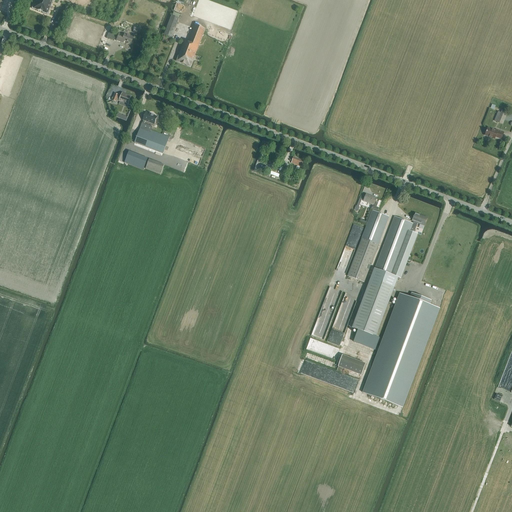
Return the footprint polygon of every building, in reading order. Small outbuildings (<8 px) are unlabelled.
[(35,0),(32,8),(47,14),(52,0),(35,0)] [(164,34),(172,37),(180,18),(172,15),(164,34)] [(205,29),(195,25),(189,42),(185,40),(177,61),(191,67),(205,29)] [(131,44),(133,37),(124,34),(124,35),(119,34),(116,41),(123,44),(124,41),(131,44)] [(128,105),(131,96),(123,93),(121,96),(115,94),(112,100),(116,102),(116,100),(128,105)] [(151,130),(153,127),(144,124),(145,121),(155,124),(157,117),(153,115),(150,114),(146,112),(143,120),(144,120),(143,123),(142,122),(135,143),(163,153),(169,137),(151,130)] [(506,115),(500,113),(497,122),(502,124),(506,115)] [(496,129),(495,130),(488,128),(485,136),(495,139),(495,137),(501,139),(504,133),(496,129)] [(129,151),(125,163),(143,170),(148,158),(129,151)] [(254,170),(259,172),(265,153),(261,152),(254,170)] [(302,167),(304,161),(294,157),(291,164),(302,167)] [(161,174),(165,165),(149,159),(146,169),(161,174)] [(374,205),(377,198),(366,194),(363,201),(374,205)] [(372,210),(347,276),(364,283),(389,217),(372,210)] [(413,222),(413,224),(410,231),(414,232),(417,223),(424,226),(427,218),(415,213),(412,221),(413,222)] [(383,247),(375,268),(393,276),(410,231),(413,224),(394,217),(383,247)] [(410,231),(393,276),(398,278),(401,279),(418,234),(414,232),(410,231)] [(374,268),(352,328),(358,330),(376,337),(398,278),(393,276),(375,268),(374,268)] [(363,393),(402,408),(415,372),(439,308),(430,305),(432,300),(412,293),(410,297),(401,294),(371,372),(363,393)] [(322,338),(330,341),(338,316),(331,313),(322,338)] [(358,330),(354,342),(376,350),(380,338),(376,337),(358,330)] [(333,349),(335,344),(313,336),(312,340),(311,340),(310,342),(311,343),(310,345),(320,349),(322,346),(325,347),(324,350),(334,354),(335,350),(333,349)] [(343,353),(340,365),(363,373),(367,361),(343,353)]
